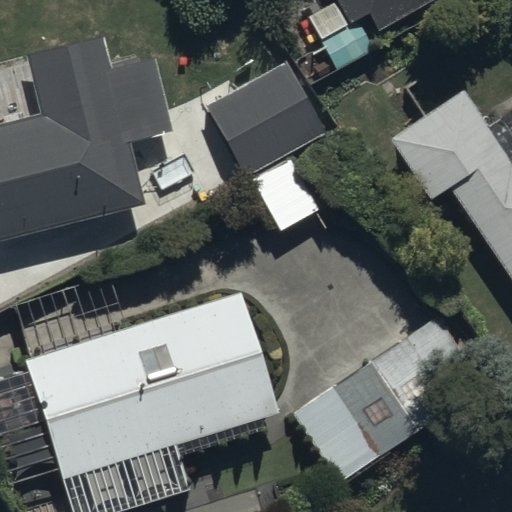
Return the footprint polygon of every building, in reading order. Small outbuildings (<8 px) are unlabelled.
[(335,0),(351,27),(367,18),(374,32),(435,0),(335,0)] [(0,128),(0,235),(140,199),(125,145),(171,133),(152,63),(113,73),(104,40),(30,59),(45,116),(0,128)] [(283,64),(206,108),(278,232),(316,210),(287,160),(326,138),(283,64)] [(446,193),(511,291),(511,143),(498,123),(486,131),(459,91),(386,141),(428,204),(446,193)] [(241,294),(23,362),(59,485),(279,417),(241,294)] [(432,318),(288,413),(336,488),(481,392),(432,318)]
